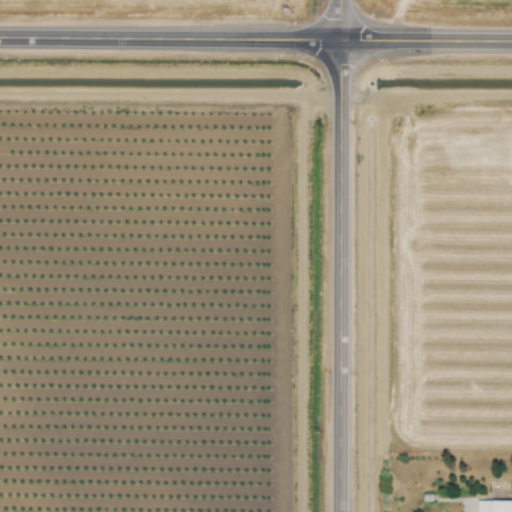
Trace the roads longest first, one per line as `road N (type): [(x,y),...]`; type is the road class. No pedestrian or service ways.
road 1 (tertiary): [(333,511),(338,0)]
road 2 (secondary): [(0,33),(511,36)]
